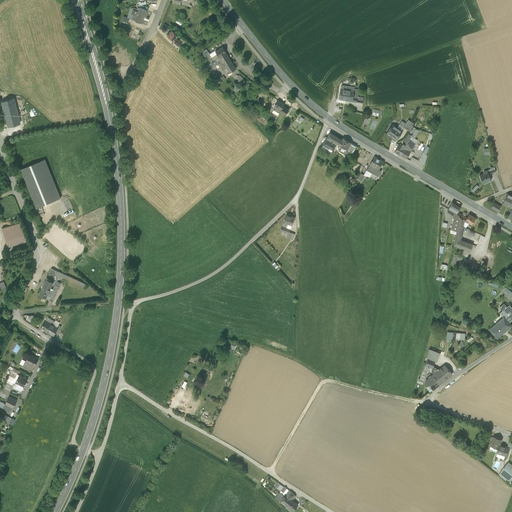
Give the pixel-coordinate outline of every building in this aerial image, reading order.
[(132,18),(134,15),(130,13),(131,10),(138,13),(139,10),(133,8),(131,8),(127,18),(128,18),(130,19),(131,17),(132,18)] [(138,13),(137,16),(135,21),(141,23),(146,10),(140,8),(139,10),(138,13)] [(173,42),(179,47),(180,45),(182,43),(179,41),(176,38),(178,36),(171,30),(167,36),(173,41),(173,42)] [(180,45),(184,48),(188,44),(184,40),(183,41),(180,39),(179,41),(182,43),(180,45)] [(217,54),(218,57),(225,52),(222,47),(215,52),(217,54)] [(230,60),(225,52),(218,57),(223,64),(230,60)] [(223,64),(218,57),(215,59),(218,64),(220,67),(221,66),(223,64)] [(215,59),(213,60),(211,62),(209,64),(212,69),(218,64),(215,59)] [(232,63),(230,60),(223,64),(221,66),(228,75),(228,74),(227,73),(231,70),(232,72),(235,69),(232,63)] [(212,69),(209,64),(204,69),(206,72),(212,69)] [(238,84),(232,90),(236,93),(241,87),(238,84)] [(339,100),(352,102),(353,97),(354,89),(354,87),(341,85),(339,100)] [(14,99),(2,102),(8,127),(20,124),(14,99)] [(278,100),(274,107),(281,111),(283,106),(285,104),(278,100)] [(289,110),(283,106),(281,111),(280,112),(285,116),(289,110)] [(403,127),(409,131),(413,123),(408,120),(405,124),(403,127)] [(387,134),(395,140),(399,135),(401,131),(397,128),(392,125),(387,134)] [(347,150),(351,143),(343,138),(341,140),(341,141),(337,139),(338,138),(330,133),(327,138),(326,139),(323,144),(332,150),(336,144),(342,147),(347,150)] [(394,152),(400,155),(404,148),(411,136),(409,134),(405,140),(402,145),(400,144),(399,145),(398,145),(394,152)] [(411,138),(406,149),(410,151),(416,141),(411,138)] [(356,146),(351,143),(347,150),(352,153),(356,146)] [(321,147),(331,153),(332,150),(323,144),(321,147)] [(406,159),(410,151),(406,149),(404,148),(400,155),(406,159)] [(427,155),(423,153),(418,161),(424,164),(427,155)] [(374,156),(370,164),(378,169),(383,161),(374,156)] [(21,169),(36,208),(60,198),(45,159),(21,169)] [(381,171),(378,169),(370,164),(366,170),(371,173),(378,177),(381,171)] [(487,170),(489,175),(495,172),(494,166),(490,167),(491,169),(487,170)] [(479,175),(483,184),(483,183),(490,180),(491,180),(489,175),(487,170),(486,170),(487,172),(480,175),(479,175)] [(511,208),(511,195),(507,194),(502,204),(511,208)] [(448,209),(455,213),(456,214),(457,212),(460,207),(452,202),(448,209)] [(501,206),(494,202),(491,208),(498,212),(501,206)] [(456,214),(455,213),(454,216),(451,229),(457,231),(460,214),(457,212),(456,214)] [(286,214),(283,222),(291,226),(295,218),(286,214)] [(457,231),(462,232),(463,226),(465,221),(468,223),(471,225),(475,218),(469,214),(466,218),(460,214),(457,231)] [(2,228),(6,241),(25,235),(21,222),(2,228)] [(462,232),(457,231),(456,234),(453,245),(464,248),(470,250),(472,244),(460,240),(462,232)] [(25,235),(6,241),(7,247),(27,241),(25,235)] [(467,257),(470,250),(464,248),(461,255),(467,257)] [(46,279),(53,282),(57,271),(51,268),(46,279)] [(85,284),(57,271),(53,282),(52,282),(56,284),(59,277),(60,278),(61,276),(84,287),(85,284)] [(39,295),(46,298),(49,289),(52,282),(53,282),(46,279),(41,290),(39,295)] [(49,300),(53,302),(55,297),(59,287),(56,285),(55,285),(52,291),(50,291),(51,290),(49,289),(46,298),(49,299),(49,300)] [(511,295),(511,292),(505,287),(503,289),(511,296),(511,295)] [(511,307),(508,303),(506,306),(501,309),(502,310),(506,315),(503,317),(508,323),(511,319),(511,307)] [(47,317),(45,320),(52,325),(55,321),(47,317)] [(511,326),(508,323),(503,317),(495,323),(488,329),(496,338),(511,326)] [(48,332),(52,325),(45,320),(41,328),(48,332)] [(53,335),(57,329),(58,328),(56,327),(52,325),(48,332),(53,335)] [(447,332),(446,340),(452,341),(452,339),(464,340),(465,333),(447,332)] [(289,353),(291,348),(274,342),(272,347),(289,353)] [(435,361),(437,362),(440,354),(429,349),(426,358),(428,358),(435,361)] [(23,366),(32,370),(38,358),(29,354),(23,366)] [(425,365),(425,366),(432,368),(433,367),(435,361),(428,358),(425,365)] [(434,374),(432,376),(439,385),(452,374),(445,365),(438,371),(434,374)] [(431,372),(432,368),(425,366),(423,369),(420,379),(424,381),(428,371),(431,372)] [(13,368),(9,376),(15,379),(17,374),(19,371),(13,368)] [(6,383),(12,386),(13,384),(15,384),(15,383),(19,375),(17,374),(15,379),(9,376),(6,383)] [(15,383),(22,386),(23,387),(27,379),(19,375),(15,383)] [(433,390),(439,385),(432,376),(425,381),(429,385),(433,390)] [(5,383),(2,388),(10,392),(12,386),(6,383),(5,383)] [(8,396),(10,392),(2,388),(0,392),(0,395),(6,399),(8,396)] [(7,399),(5,404),(11,407),(13,408),(17,400),(8,396),(7,399)] [(189,413),(193,406),(189,404),(181,399),(176,406),(189,413)] [(15,420),(8,416),(5,421),(12,425),(15,420)] [(490,445),(498,448),(499,445),(500,443),(499,443),(500,439),(493,436),(490,445)] [(507,447),(499,445),(498,448),(497,452),(496,452),(506,456),(508,448),(507,447)] [(511,465),(508,462),(499,474),(509,481),(511,476),(511,465)] [(288,490),(284,496),(287,499),(290,496),(293,499),(296,496),(288,490)] [(280,500),(284,496),(279,493),(275,498),(279,501),(280,500)] [(287,499),(284,496),(280,500),(287,505),(285,507),(291,511),(292,511),(298,505),(292,500),(293,499),(290,496),(287,499)]
